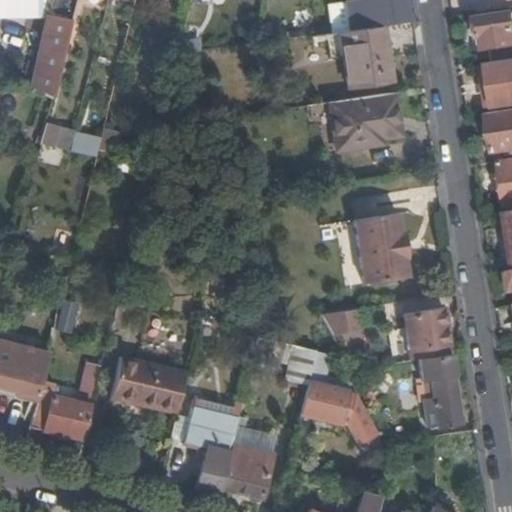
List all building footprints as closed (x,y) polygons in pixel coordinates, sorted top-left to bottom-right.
[(76,0),(45,0),(37,30),(42,32),(47,17),(72,22),(76,0)] [(381,27),(412,22),(409,0),(374,0),(343,5),(347,32),(381,27)] [(491,52),(492,64),(511,61),(511,16),(479,22),(481,39),(484,38),(486,53),(491,52)] [(52,102),(72,22),(47,17),(42,32),(29,91),(52,102)] [(389,83),(381,27),(347,32),(337,34),(346,90),(389,83)] [(181,45),(179,58),(201,54),(201,42),(181,45)] [(0,46),(0,76),(22,88),(30,61),(0,46)] [(496,111),(511,108),(511,64),(489,68),(496,111)] [(171,79),(160,125),(206,116),(184,75),(171,79)] [(398,138),(391,96),(328,106),(329,118),(335,155),(364,151),(364,144),(398,138)] [(329,118),(328,106),(312,108),(314,121),(329,118)] [(495,151),(511,149),(511,114),(490,118),(495,151)] [(75,133),(46,126),(40,148),(70,154),(75,135),(75,133)] [(99,140),(75,135),(70,154),(93,160),(97,150),(99,140)] [(507,209),(511,207),(511,165),(501,167),(507,209)] [(281,170),(268,172),(270,183),(283,181),(281,170)] [(400,235),(398,216),(353,222),(363,288),(407,282),(404,262),(407,261),(403,235),(400,235)] [(38,336),(45,304),(33,301),(27,323),(37,326),(35,336),(38,336)] [(123,326),(127,308),(113,305),(109,322),(123,326)] [(359,331),(355,313),(321,318),(332,336),(359,331)] [(442,313),(400,320),(405,355),(448,348),(442,313)] [(66,317),(56,315),(52,328),(63,331),(66,317)] [(198,317),(196,325),(208,328),(210,320),(198,317)] [(252,358),(257,340),(245,338),(243,356),(252,358)] [(289,385),(305,388),(306,384),(313,355),(313,353),(257,340),(252,358),(292,368),(289,385)] [(0,391),(34,399),(38,384),(46,356),(0,343),(0,391)] [(418,363),(450,358),(448,348),(405,355),(407,365),(418,363)] [(318,387),(346,395),(348,387),(323,380),(327,361),(328,358),(313,355),(306,384),(318,387)] [(460,427),(450,358),(418,363),(421,387),(431,386),(434,404),(423,405),(426,429),(437,428),(437,431),(460,427)] [(108,399),(174,415),(184,376),(118,359),(108,399)] [(74,402),(88,406),(97,372),(82,368),(74,402)] [(38,384),(34,399),(34,402),(48,405),(50,397),(52,387),(38,384)] [(305,388),(298,419),(339,428),(346,395),(318,387),(306,384),(305,388)] [(431,386),(421,387),(423,405),(434,404),(431,386)] [(364,394),(370,406),(377,402),(371,390),(364,394)] [(346,395),(339,428),(349,431),(357,397),(346,395)] [(34,402),(27,427),(80,439),(88,406),(74,402),(50,397),(48,405),(34,402)] [(203,449),(191,498),(214,507),(219,488),(229,446),(234,430),(235,423),(238,411),(192,400),(181,442),(203,449)] [(243,425),(235,423),(234,430),(241,432),(243,425)] [(241,432),(234,430),(229,446),(256,453),(260,436),(241,432)] [(273,439),(260,436),(256,453),(269,456),(273,439)] [(229,446),(219,488),(259,498),(269,456),(256,453),(229,446)] [(310,511),(305,510),(304,511),(372,511),(377,498),(360,493),(354,511),(310,511)]
